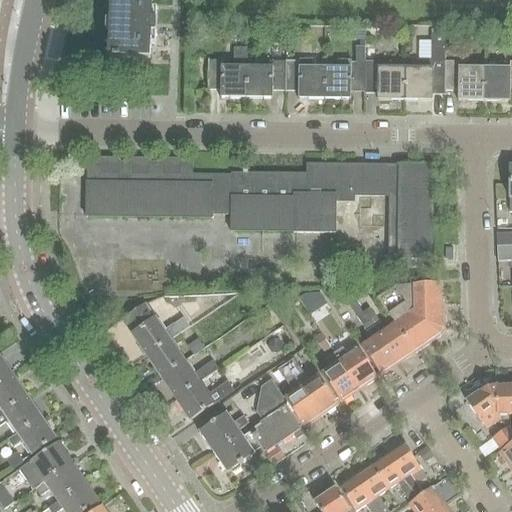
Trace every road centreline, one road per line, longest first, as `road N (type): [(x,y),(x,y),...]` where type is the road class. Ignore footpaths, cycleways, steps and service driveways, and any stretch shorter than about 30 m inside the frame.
road 1 (residential): [(473,137),(14,131)]
road 2 (tertiary): [(178,511),(35,299),(14,228),(14,131)]
road 3 (residential): [(480,348),(473,137)]
road 4 (residential): [(240,511),(415,394)]
road 5 (residential): [(496,511),(415,394)]
road 6 (tertiary): [(14,131),(35,0)]
